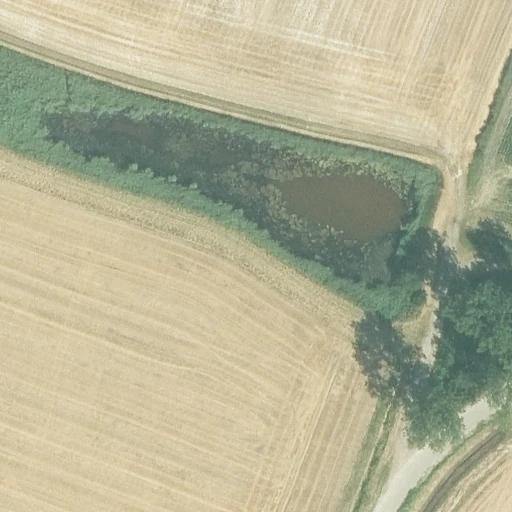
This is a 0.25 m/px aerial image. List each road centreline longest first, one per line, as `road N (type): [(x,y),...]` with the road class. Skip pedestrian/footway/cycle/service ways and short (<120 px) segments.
road 1 (track): [(511,274),(470,268),(448,280),(410,432),(414,468)]
road 2 (unclassified): [(511,390),(475,411),(414,468)]
